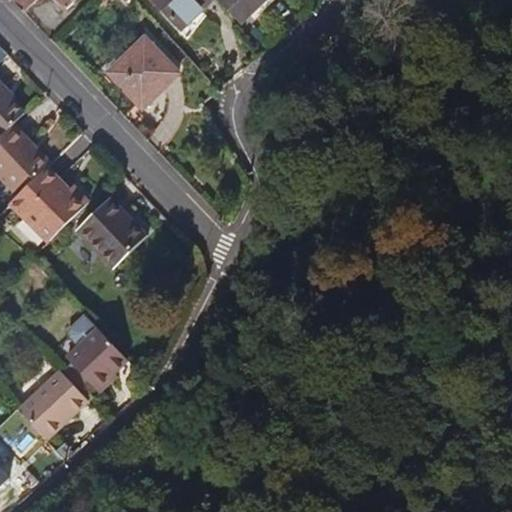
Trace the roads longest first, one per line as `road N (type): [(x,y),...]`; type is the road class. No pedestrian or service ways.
road 1 (residential): [(0,16),(233,257)]
road 2 (unclassified): [(24,511),(163,384),(233,257)]
road 3 (unclassified): [(233,257),(266,190),(234,115),(238,95),(323,22),(337,0)]
